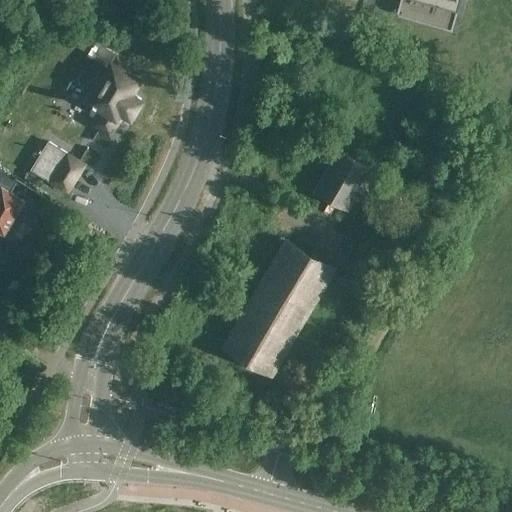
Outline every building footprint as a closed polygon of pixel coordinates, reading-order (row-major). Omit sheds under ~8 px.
[(399,0),(396,12),(446,26),(452,5),(457,7),(458,0),(399,0)] [(92,59),(80,78),(92,85),(83,99),(100,110),(93,122),(109,132),(123,110),(130,115),(140,98),(130,92),(139,77),(135,75),(137,71),(117,59),(115,62),(111,60),(107,68),(92,59)] [(48,141),(31,167),(67,189),(83,163),(48,141)] [(368,192),(379,172),(337,148),(313,190),(348,210),(361,188),(368,192)] [(0,231),(3,233),(24,199),(10,191),(13,185),(0,177),(0,231)] [(275,371),(312,305),(335,265),(286,237),(247,305),(227,343),(275,371)]
